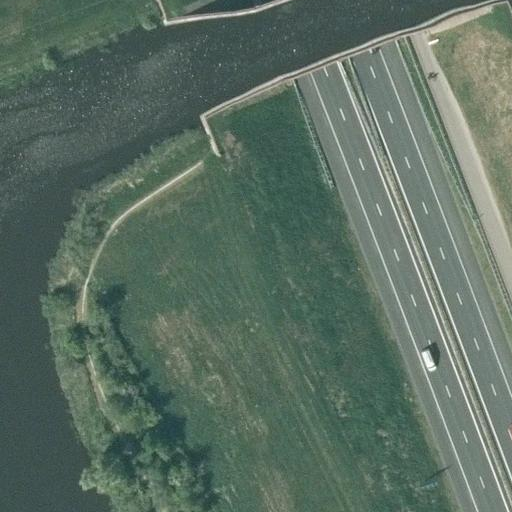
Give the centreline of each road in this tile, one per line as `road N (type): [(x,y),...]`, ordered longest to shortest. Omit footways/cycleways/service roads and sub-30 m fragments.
road 1 (motorway): [(295,0),(488,511)]
road 2 (motorway): [(511,440),(342,0)]
road 3 (unclassified): [(511,294),(400,0)]
